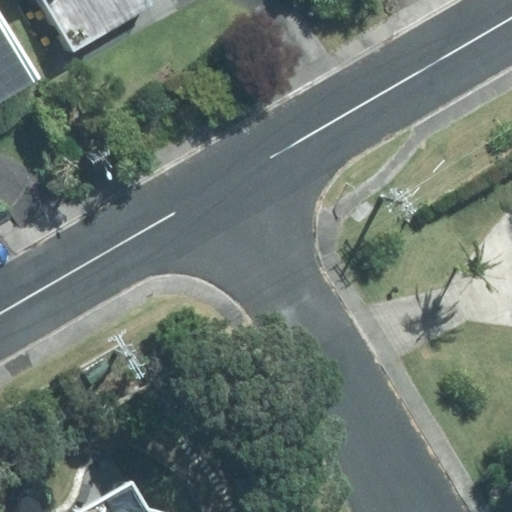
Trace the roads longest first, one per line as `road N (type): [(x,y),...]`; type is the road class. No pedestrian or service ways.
road 1 (residential): [(412,511),(227,186)]
road 2 (residential): [(511,18),(227,186)]
road 3 (residential): [(227,186),(0,316)]
